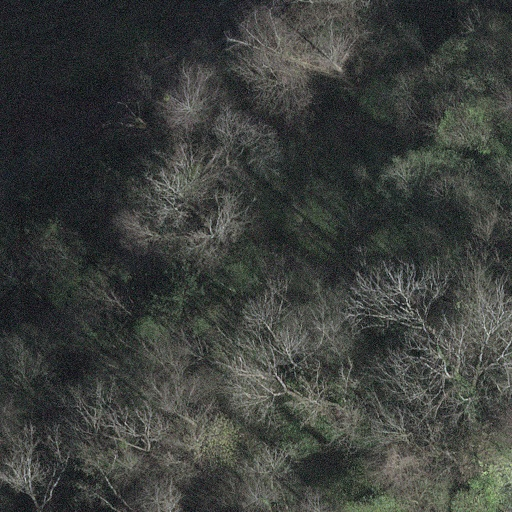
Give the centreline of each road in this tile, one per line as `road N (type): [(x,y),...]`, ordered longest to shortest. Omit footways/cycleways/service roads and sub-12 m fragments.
road 1 (track): [(0,330),(85,317),(223,260),(339,269),(460,301),(511,297)]
road 2 (track): [(291,0),(228,27),(87,142),(0,197)]
